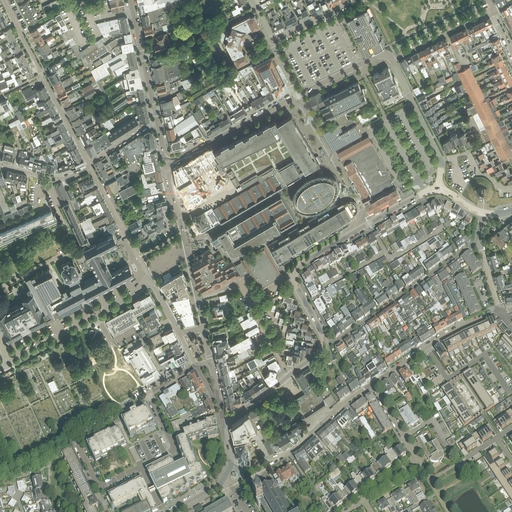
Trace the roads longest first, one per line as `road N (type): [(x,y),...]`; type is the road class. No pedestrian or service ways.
road 1 (residential): [(166,159),(380,54),(392,60)]
road 2 (tertiary): [(324,342),(296,286),(298,267),(438,189)]
road 3 (residential): [(479,243),(324,342)]
road 4 (unknown): [(225,142),(248,171),(294,138),(274,115),(230,140)]
road 5 (tertiary): [(203,328),(166,159)]
road 6 (residential): [(372,383),(276,458),(231,465)]
road 7 (unclassified): [(9,365),(150,280)]
road 8 (tertiary): [(223,423),(324,342)]
road 9 (tertiary): [(130,0),(156,119)]
